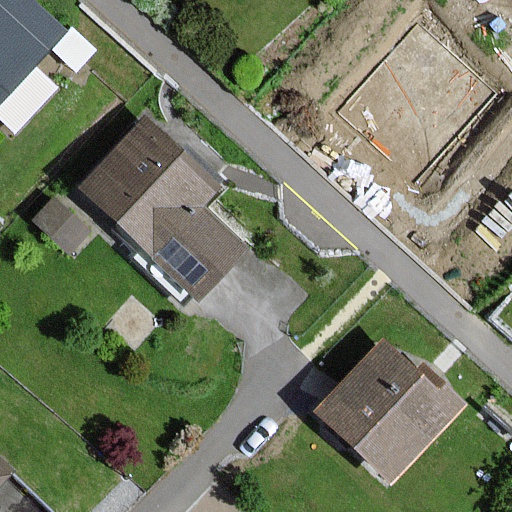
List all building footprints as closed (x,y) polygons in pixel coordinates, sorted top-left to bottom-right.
[(27,0),(0,0),(0,107),(66,34),(27,0)] [(493,93),(417,25),(340,113),(416,180),(493,93)] [(215,189),(141,117),(74,186),(190,299),(236,251),(194,210),(215,189)] [(98,239),(58,202),(37,224),(77,262),(98,239)] [(383,341),(315,415),(389,483),(457,409),(383,341)] [(0,480),(10,470),(0,460),(0,480)]
